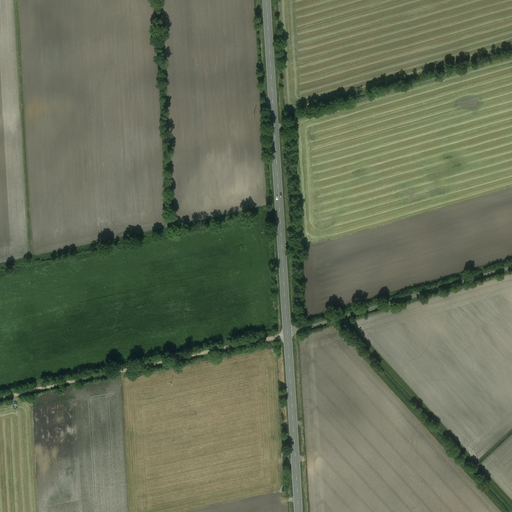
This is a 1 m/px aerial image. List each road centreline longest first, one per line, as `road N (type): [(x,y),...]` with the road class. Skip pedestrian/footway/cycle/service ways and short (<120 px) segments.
road 1 (secondary): [(286,334),(266,0)]
road 2 (track): [(286,334),(0,398)]
road 3 (unclassified): [(511,267),(286,334)]
road 4 (secondary): [(297,511),(286,334)]
